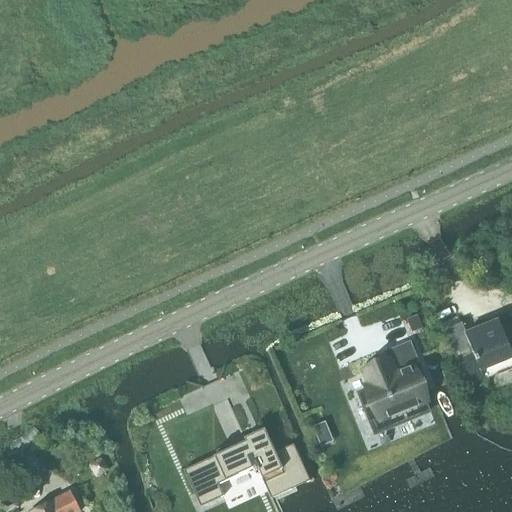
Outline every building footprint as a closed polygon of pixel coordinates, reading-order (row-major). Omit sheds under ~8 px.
[(489,280),(504,273),(499,262),(483,269),(489,280)] [(411,334),(422,329),(417,316),(406,320),(411,334)] [(511,354),(502,329),(500,322),(466,335),(462,324),(445,331),(468,389),(511,371),(511,354)] [(368,389),(357,393),(375,436),(430,413),(427,404),(416,377),(422,374),(410,343),(385,353),(388,358),(360,370),(368,389)] [(218,456),(184,471),(200,508),(224,497),(218,485),(253,469),(256,468),(258,472),(259,472),(264,485),(282,477),(289,492),(310,482),(293,446),(275,454),(266,434),(264,430),(252,436),(253,436),(245,440),(245,439),(243,440),(245,444),(231,450),(229,446),(216,452),(218,456)] [(109,470),(101,457),(88,466),(96,479),(109,470)] [(78,511),(69,494),(33,511),(78,511)]
